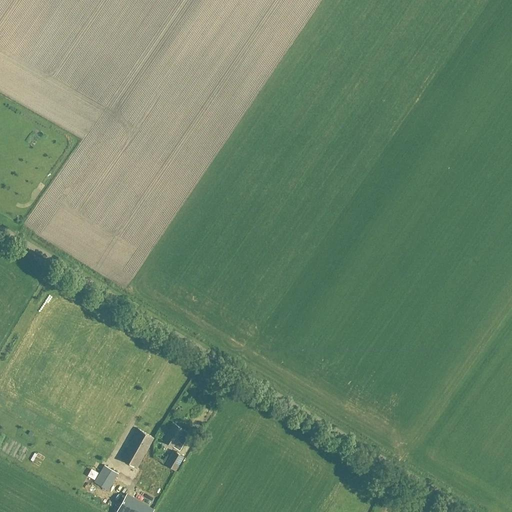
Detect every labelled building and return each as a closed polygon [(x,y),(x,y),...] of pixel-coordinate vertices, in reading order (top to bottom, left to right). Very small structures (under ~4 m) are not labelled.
[(180,451),(187,439),(189,434),(183,431),(184,430),(173,424),(163,441),(180,451)] [(137,468),(153,439),(137,429),(120,459),(137,468)] [(176,472),(184,458),(173,452),(165,466),(176,472)] [(108,492),(118,474),(104,466),(93,483),(108,492)] [(152,511),(153,510),(126,495),(116,511),(152,511)] [(390,498),(385,505),(391,509),(395,502),(390,498)]
